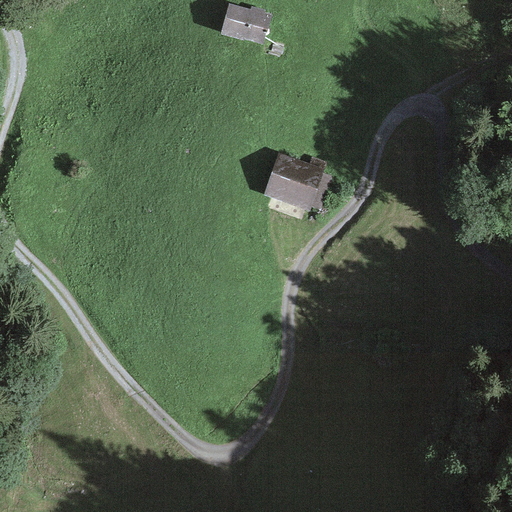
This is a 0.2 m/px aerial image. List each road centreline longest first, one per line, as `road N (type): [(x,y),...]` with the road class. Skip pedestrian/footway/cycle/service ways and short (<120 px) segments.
road 1 (track): [(511,271),(463,231),(449,196),(437,107),(406,102),(382,132),(360,197),(293,279),(286,365),(264,420),(234,451),(200,450)]
road 2 (track): [(200,450),(120,374),(0,213)]
road 3 (track): [(0,137),(18,79),(17,42),(0,6)]
